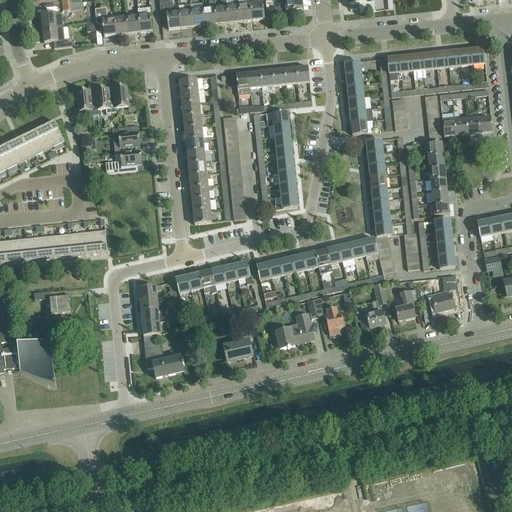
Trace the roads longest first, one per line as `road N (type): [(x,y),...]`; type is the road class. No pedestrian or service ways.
road 1 (unclassified): [(99,506),(511,413)]
road 2 (secondary): [(126,417),(476,337)]
road 3 (residential): [(182,257),(306,223),(328,114),(326,39)]
road 4 (residential): [(126,417),(111,286),(126,269),(182,257)]
road 5 (residential): [(182,257),(160,56)]
road 6 (residential): [(476,337),(466,216),(511,200)]
road 7 (tertiary): [(160,56),(326,39)]
road 8 (tertiary): [(31,86),(85,66),(160,56)]
road 9 (tertiary): [(326,39),(453,25)]
